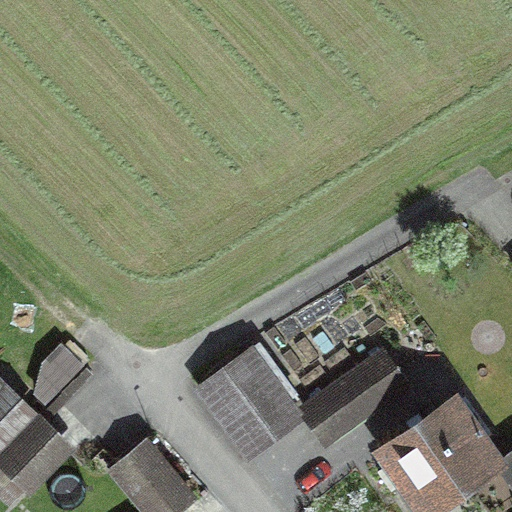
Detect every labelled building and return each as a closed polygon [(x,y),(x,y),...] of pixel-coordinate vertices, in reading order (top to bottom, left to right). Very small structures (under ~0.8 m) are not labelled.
[(304,412),(255,352),(200,394),(253,469),(312,423),(304,412)] [(379,356),(304,412),(312,423),(328,445),(404,389),(379,356)] [(41,426),(0,388),(0,466),(36,431),(41,426)] [(463,511),(508,477),(453,407),(376,464),(413,511),(463,511)] [(36,431),(0,466),(0,481),(25,504),(69,462),(36,431)] [(195,511),(200,507),(148,452),(114,484),(139,511),(195,511)]
